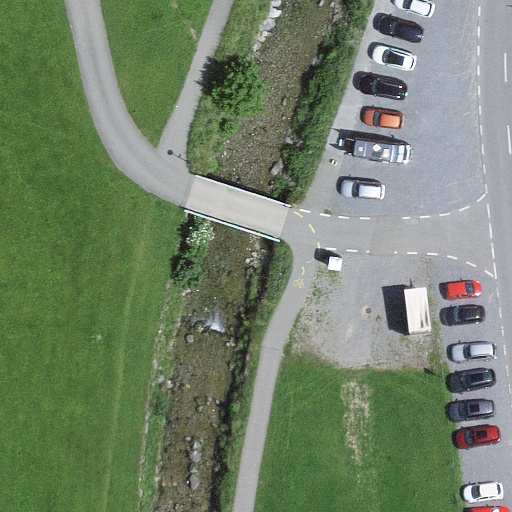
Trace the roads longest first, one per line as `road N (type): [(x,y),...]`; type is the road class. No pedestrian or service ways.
road 1 (unclassified): [(191,194),(311,232),(511,238)]
road 2 (track): [(87,0),(113,116),(150,175),(191,194)]
road 3 (secondary): [(508,0),(511,151)]
